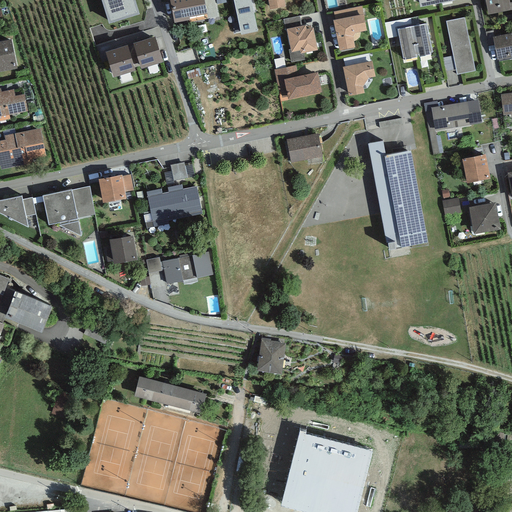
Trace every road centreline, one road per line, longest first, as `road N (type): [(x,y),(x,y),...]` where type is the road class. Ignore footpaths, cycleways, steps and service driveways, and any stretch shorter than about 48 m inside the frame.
road 1 (residential): [(511,383),(196,319),(0,231)]
road 2 (residential): [(201,144),(511,82)]
road 3 (residential): [(0,188),(201,144)]
road 4 (residential): [(0,269),(70,305),(57,338),(0,318)]
road 5 (unclassified): [(159,511),(0,472)]
road 6 (residential): [(157,0),(201,144)]
